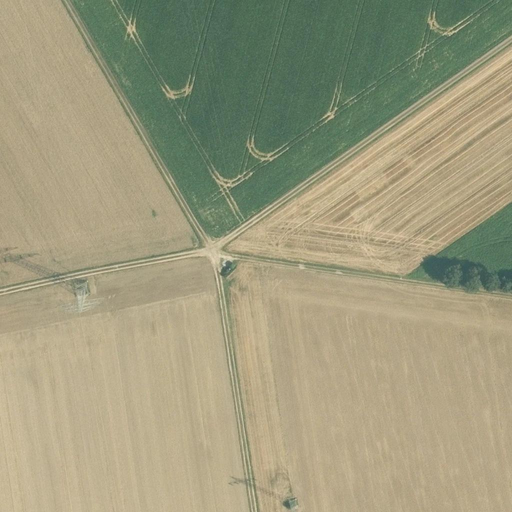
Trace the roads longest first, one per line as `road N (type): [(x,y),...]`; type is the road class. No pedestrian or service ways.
road 1 (track): [(0,295),(211,251),(511,297)]
road 2 (track): [(511,39),(211,251)]
road 3 (track): [(211,251),(64,0)]
road 4 (track): [(252,511),(211,251)]
